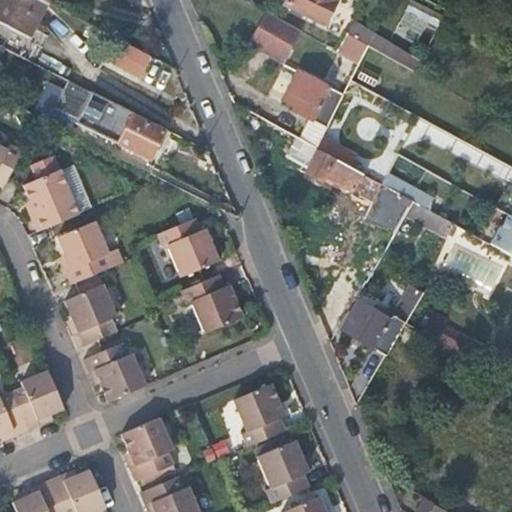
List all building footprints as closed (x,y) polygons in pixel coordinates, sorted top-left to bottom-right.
[(27,37),(45,3),(39,1),(38,0),(0,0),(0,22),(1,23),(9,28),(27,37)] [(320,23),(322,19),(294,3),(288,0),(280,0),(279,2),(320,23)] [(295,0),(294,3),(322,19),(331,0),(295,0)] [(399,29),(426,39),(437,11),(410,0),(399,29)] [(250,42),(281,59),(297,30),(266,12),(250,42)] [(0,28),(7,33),(9,28),(1,23),(0,24),(0,28)] [(335,50),(358,62),(369,43),(346,31),(335,50)] [(123,41),(111,62),(141,78),(153,56),(123,41)] [(336,110),(343,92),(299,70),(286,99),(299,104),(296,109),(312,117),(330,124),(336,110)] [(77,117),(90,91),(69,80),(55,106),(77,117)] [(96,131),(111,101),(90,91),(77,117),(75,120),(96,131)] [(129,114),(130,111),(111,101),(96,131),(123,145),(127,135),(120,131),(129,114)] [(161,131),(129,114),(120,131),(127,135),(123,145),(147,157),(161,131)] [(314,146),(318,149),(329,125),(330,124),(312,117),(302,140),(314,146)] [(0,186),(3,188),(21,152),(8,145),(6,149),(0,145),(0,186)] [(393,232),(410,201),(318,149),(314,146),(306,162),(311,165),(307,173),(323,183),(325,178),(351,192),(350,194),(356,198),(358,194),(372,202),(369,209),(379,215),(376,222),(393,232)] [(42,231),(78,216),(58,170),(23,186),(42,231)] [(430,207),(435,196),(389,172),(383,183),(430,207)] [(448,235),(452,225),(410,201),(393,232),(370,272),(367,272),(353,298),(357,301),(342,327),(386,352),(406,319),(420,290),(411,284),(398,307),(399,308),(396,313),(378,303),(394,274),(400,277),(430,225),(448,235)] [(511,254),(511,211),(495,246),(511,254)] [(199,231),(193,218),(155,235),(160,247),(166,246),(179,278),(217,262),(204,229),(199,231)] [(63,270),(69,286),(122,264),(116,250),(106,254),(93,222),(56,238),(69,268),(63,270)] [(223,288),(217,275),(178,291),(184,304),(190,302),(203,333),(241,316),(228,286),(223,288)] [(76,349),(116,331),(111,321),(115,319),(101,286),(63,303),(76,333),(70,335),(76,349)] [(338,324),(342,327),(357,301),(353,298),(338,324)] [(106,401),(144,386),(131,355),(126,357),(121,344),(81,360),(87,374),(92,371),(106,401)] [(63,407),(47,369),(20,381),(22,386),(10,391),(26,429),(38,424),(37,419),(63,407)] [(239,434),(244,447),(283,431),(278,418),(283,416),(269,382),(231,399),(244,431),(239,434)] [(0,434),(12,430),(14,434),(26,429),(10,391),(0,395),(0,434)] [(220,394),(197,401),(204,424),(227,417),(220,394)] [(127,467),(132,480),(171,464),(167,451),(171,449),(158,417),(120,433),(133,463),(127,467)] [(255,447),(258,456),(286,443),(283,436),(255,447)] [(203,451),(210,462),(231,449),(224,438),(203,451)] [(263,489),(269,503),(307,487),(302,474),(307,472),(293,440),(286,443),(258,456),(255,457),(269,487),(263,489)] [(47,479),(61,511),(91,511),(105,507),(88,468),(63,479),(60,473),(47,479)] [(407,484),(424,493),(431,478),(414,469),(407,484)] [(138,493),(144,506),(150,504),(153,511),(198,511),(187,488),(183,489),(178,476),(138,493)] [(11,501),(15,511),(61,511),(47,479),(35,484),(37,491),(11,501)] [(323,511),(317,496),(279,511),(278,511),(323,511)]
